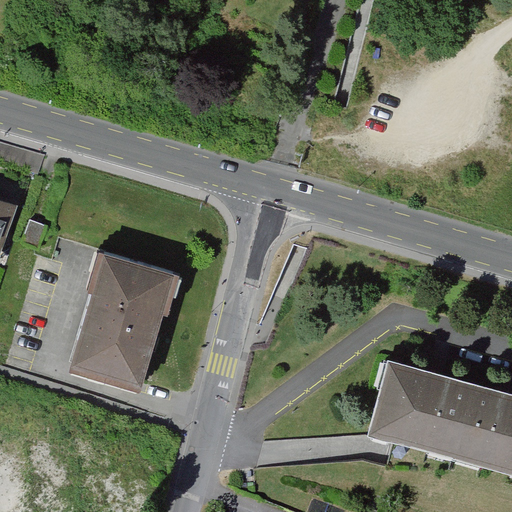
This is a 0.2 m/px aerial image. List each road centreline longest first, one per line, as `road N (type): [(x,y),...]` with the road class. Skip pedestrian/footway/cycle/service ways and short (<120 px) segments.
road 1 (residential): [(189,487),(267,192)]
road 2 (primary): [(267,192),(0,113)]
road 3 (primary): [(511,260),(267,192)]
road 4 (unclassified): [(267,192),(337,0)]
